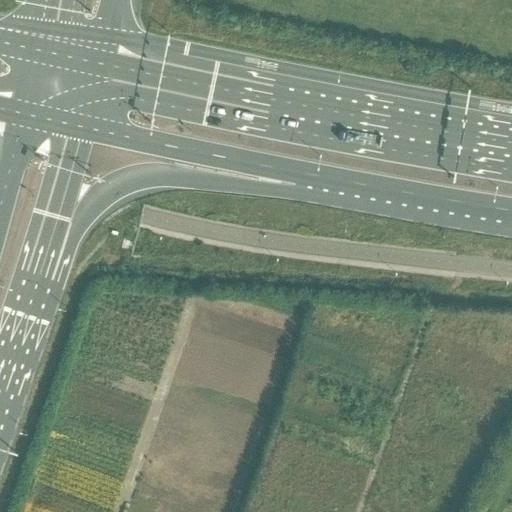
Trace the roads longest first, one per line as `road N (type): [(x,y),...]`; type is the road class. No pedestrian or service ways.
road 1 (primary): [(511,143),(99,64)]
road 2 (primary): [(39,274),(85,209),(135,178),(289,192),(332,180)]
road 3 (primary): [(80,127),(332,180)]
road 4 (primary): [(332,180),(511,211)]
road 5 (primary): [(39,274),(80,127)]
road 6 (primary): [(0,393),(39,274)]
